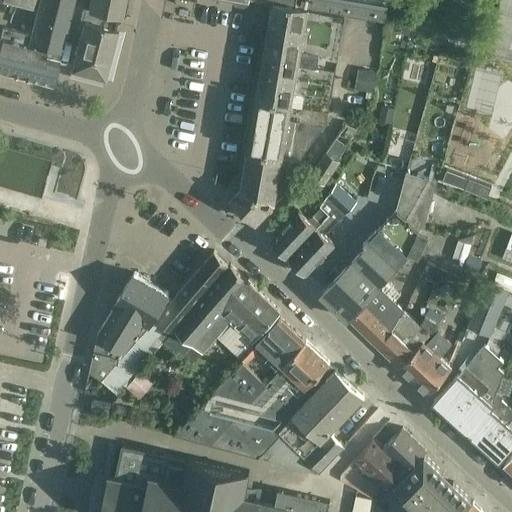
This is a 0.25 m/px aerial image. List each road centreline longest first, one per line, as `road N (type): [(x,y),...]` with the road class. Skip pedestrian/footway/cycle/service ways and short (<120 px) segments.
road 1 (tertiary): [(511,500),(170,174),(121,142)]
road 2 (tertiary): [(37,511),(121,142)]
road 3 (tertiary): [(121,142),(149,0)]
road 4 (tertiary): [(121,142),(0,107)]
